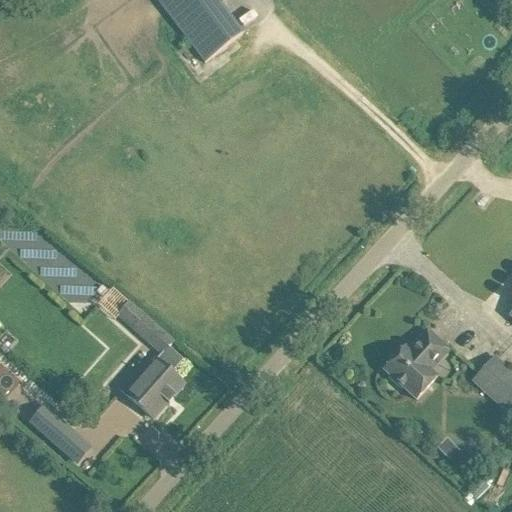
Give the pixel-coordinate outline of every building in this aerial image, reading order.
[(217,0),(154,0),(204,65),(244,34),(217,0)] [(163,355),(168,349),(173,343),(144,317),(136,326),(133,328),(162,355),(163,355)] [(414,346),(416,347),(410,354),(404,349),(383,371),(389,377),(387,379),(400,390),(402,388),(416,401),(437,379),(430,372),(448,352),(427,332),(414,346)] [(182,361),(168,349),(163,355),(162,355),(140,379),(137,376),(122,393),(153,420),(164,409),(167,405),(169,407),(170,406),(168,404),(174,397),(176,399),(177,398),(175,396),(184,386),(170,374),(182,361)] [(511,373),(495,358),(473,382),(511,417),(511,373)] [(44,409),(31,424),(59,448),(72,433),(44,409)]
